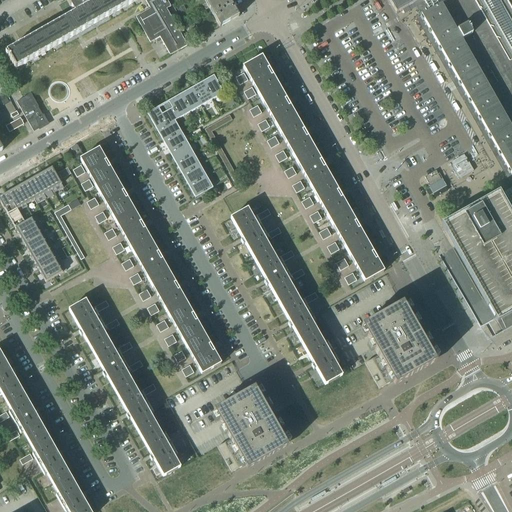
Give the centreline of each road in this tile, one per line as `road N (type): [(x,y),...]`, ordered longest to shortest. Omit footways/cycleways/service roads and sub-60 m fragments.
road 1 (residential): [(0,293),(108,483),(125,475),(0,251)]
road 2 (residential): [(473,386),(466,358),(270,17)]
road 3 (residential): [(255,362),(113,105)]
road 4 (residential): [(113,105),(270,17)]
road 5 (tertiary): [(431,424),(281,511)]
road 6 (residential): [(0,170),(113,105)]
